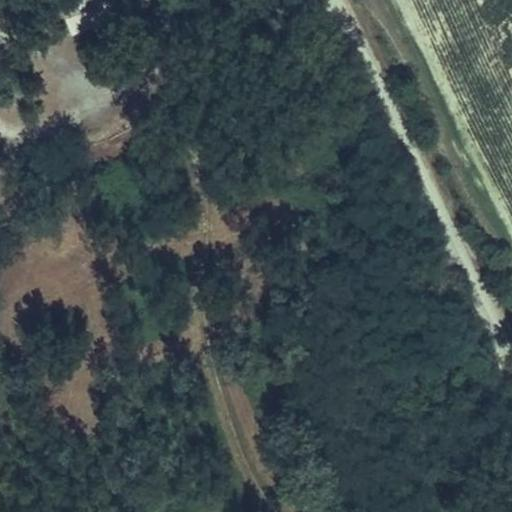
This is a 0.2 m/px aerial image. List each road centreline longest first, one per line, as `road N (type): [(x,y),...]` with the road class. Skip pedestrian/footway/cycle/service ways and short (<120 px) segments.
road 1 (unclassified): [(511,362),(334,0)]
road 2 (track): [(312,0),(19,134),(0,127)]
